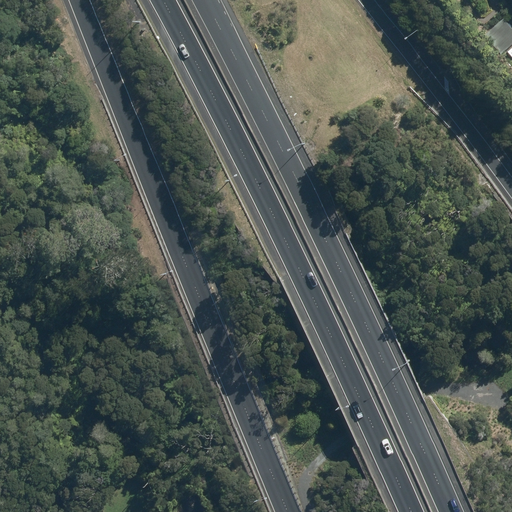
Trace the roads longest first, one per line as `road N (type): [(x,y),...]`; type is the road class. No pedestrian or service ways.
road 1 (motorway): [(198,0),(329,247),(451,511)]
road 2 (motorway): [(409,511),(163,0)]
road 3 (motorway): [(288,511),(79,0)]
road 4 (track): [(312,511),(305,482),(318,455),(378,401),(410,387),(497,384),(511,375)]
road 5 (motorway): [(382,0),(511,187)]
